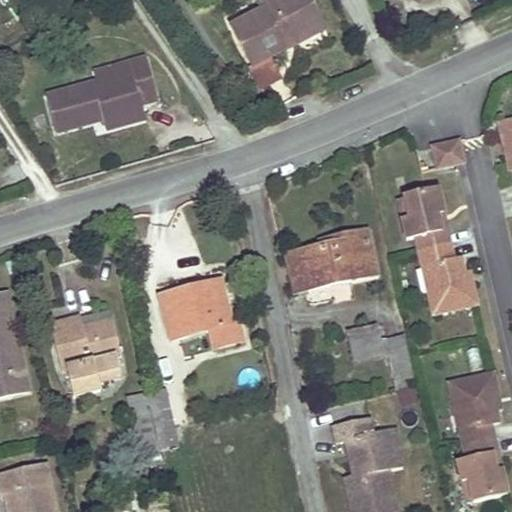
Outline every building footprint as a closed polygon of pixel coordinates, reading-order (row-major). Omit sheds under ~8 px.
[(284,0),(263,11),(267,19),(248,28),(236,35),(252,66),(325,28),(310,0),(284,0)] [(263,11),(260,7),(242,17),(248,28),(267,19),(263,11)] [(99,83),(47,98),(59,136),(93,126),(91,119),(102,115),(104,123),(106,129),(145,118),(141,105),(158,100),(146,59),(129,64),(131,73),(99,83)] [(131,73),(129,64),(96,73),(99,83),(131,73)] [(274,65),(255,73),(262,89),(281,81),(274,65)] [(91,119),(93,126),(104,123),(102,115),(91,119)] [(511,120),(498,124),(505,157),(510,156),(511,162),(511,120)] [(451,142),(456,165),(465,163),(460,140),(451,142)] [(433,147),(438,169),(456,165),(451,142),(433,147)] [(440,232),(436,215),(442,214),(437,191),(403,199),(408,221),(402,222),(406,241),(415,239),(418,252),(449,245),(446,231),(440,232)] [(408,221),(403,199),(397,201),(402,222),(408,221)] [(446,231),(442,214),(436,215),(440,232),(446,231)] [(320,250),(288,257),(296,294),(376,274),(367,233),(330,242),(332,248),(320,250)] [(330,242),(318,244),(320,250),(332,248),(330,242)] [(476,305),(471,283),(467,284),(464,274),(461,260),(453,262),(449,245),(418,252),(422,269),(427,267),(431,284),(426,285),(432,315),(476,305)] [(431,284),(427,267),(422,269),(426,285),(431,284)] [(221,281),(213,283),(217,299),(225,297),(221,281)] [(213,283),(160,297),(171,340),(211,330),(216,348),(244,342),(239,322),(232,323),(225,297),(217,299),(213,283)] [(0,290),(0,393),(32,386),(7,289),(0,290)] [(82,329),(110,321),(108,311),(79,318),(82,329)] [(79,318),(47,327),(59,374),(64,373),(72,401),(100,394),(97,382),(119,376),(114,359),(120,358),(110,321),(82,329),(79,318)] [(378,326),(350,332),(357,359),(384,353),(378,326)] [(404,337),(388,340),(399,390),(415,386),(404,337)] [(492,375),(448,385),(455,414),(460,413),(464,429),(459,431),(463,447),(494,440),(490,424),(498,423),(496,411),(493,398),(497,397),(492,375)] [(166,391),(126,400),(138,456),(157,452),(158,453),(170,450),(163,423),(173,421),(166,391)] [(416,391),(395,393),(397,410),(418,408),(416,391)] [(464,429),(460,413),(455,414),(459,431),(464,429)] [(397,511),(387,469),(379,432),(372,434),(368,418),(331,426),(335,443),(344,441),(352,477),(355,490),(346,492),(350,511),(397,511)] [(179,448),(173,421),(163,423),(170,450),(179,448)] [(402,465),(394,429),(379,432),(387,469),(402,465)] [(496,473),(492,457),(498,455),(494,440),(463,447),(466,462),(457,464),(461,482),(468,481),(473,502),(507,495),(501,472),(496,473)] [(157,452),(138,456),(141,468),(160,464),(158,453),(157,452)] [(501,472),(498,455),(492,457),(496,473),(501,472)] [(6,491),(10,511),(57,511),(46,462),(0,472),(0,490),(0,493),(6,491)] [(355,490),(352,477),(343,479),(346,492),(355,490)] [(466,504),(473,502),(468,481),(461,482),(466,504)]
